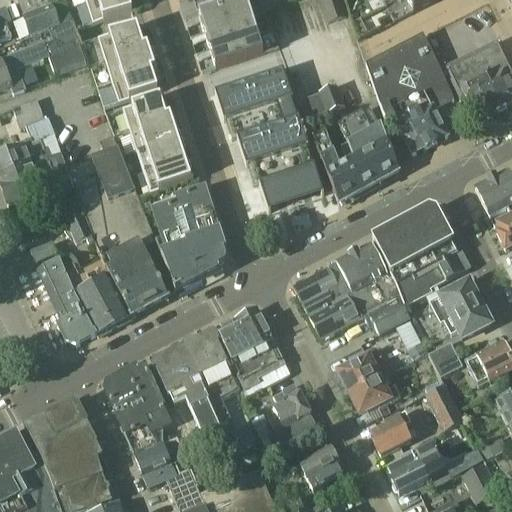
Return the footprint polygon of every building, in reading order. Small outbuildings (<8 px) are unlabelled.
[(24,20),(52,10),(62,6),(60,0),(28,0),(17,4),(24,20)] [(83,0),(86,8),(97,5),(110,0),(83,0)] [(93,29),(104,26),(137,15),(137,14),(132,16),(126,0),(110,0),(97,5),(86,8),(93,29)] [(319,0),(328,26),(346,20),(339,0),(319,0)] [(405,0),(413,15),(443,0),(405,0)] [(198,19),(204,37),(252,22),(246,3),(198,19)] [(31,41),(40,38),(59,30),(52,10),(24,20),(31,41)] [(204,37),(210,54),(257,39),(252,22),(204,37)] [(0,30),(0,45),(11,41),(7,28),(0,30)] [(105,66),(116,63),(148,52),(148,51),(144,52),(143,49),(142,49),(138,34),(137,33),(141,31),(98,45),(105,66)] [(215,72),(263,57),(257,39),(210,54),(215,72)] [(421,39),(383,58),(430,150),(448,141),(434,114),(453,104),(421,39)] [(49,61),(51,67),(53,72),(59,70),(57,66),(82,57),(81,55),(77,44),(63,50),(62,49),(53,44),(49,61)] [(498,45),(443,71),(460,104),(471,99),(483,123),(485,122),(486,124),(497,118),(496,116),(506,112),(507,114),(511,110),(511,91),(511,90),(511,89),(511,70),(511,71),(498,45)] [(25,71),(43,64),(38,50),(1,64),(1,63),(0,63),(0,75),(5,74),(4,72),(14,69),(16,73),(25,71)] [(112,87),(157,72),(157,70),(156,71),(153,60),(151,60),(148,52),(116,63),(105,66),(112,87)] [(59,70),(53,72),(56,80),(87,68),(82,57),(57,66),(59,70)] [(430,150),(383,58),(363,68),(370,81),(386,128),(395,124),(398,128),(397,129),(412,159),(430,150)] [(0,97),(11,93),(13,100),(25,96),(24,94),(23,93),(24,92),(16,73),(14,69),(4,72),(5,74),(0,75),(0,97)] [(157,72),(112,87),(119,108),(162,94),(162,93),(157,95),(157,93),(152,78),(151,75),(158,73),(157,72)] [(284,74),(273,77),(217,96),(215,96),(224,125),(226,124),(233,143),(237,142),(246,170),(248,170),(255,189),(259,187),(268,216),(271,215),(269,209),(320,193),(322,198),(324,197),(315,169),(313,169),(307,151),(309,150),(299,121),(297,122),(291,103),(293,103),(284,74)] [(328,116),(344,110),(336,91),(321,97),(328,116)] [(130,135),(173,121),(173,120),(166,122),(165,119),(160,105),(161,105),(160,103),(164,102),(164,101),(123,114),(130,135)] [(37,105),(12,114),(20,134),(26,131),(44,124),(37,105)] [(362,115),(352,120),(338,128),(348,148),(341,152),(359,198),(398,176),(380,130),(372,135),(362,115)] [(136,156),(145,153),(177,143),(175,135),(177,134),(173,123),(174,123),(173,121),(130,135),(136,156)] [(18,146),(21,152),(54,139),(48,123),(44,124),(26,131),(29,142),(18,146)] [(359,198),(341,152),(334,155),(326,135),(312,142),(339,209),(359,198)] [(0,179),(31,168),(61,157),(54,139),(21,152),(0,159),(0,179)] [(106,158),(92,164),(108,207),(135,196),(113,140),(101,145),(106,158)] [(143,177),(187,163),(186,161),(182,150),(180,151),(177,143),(145,153),(136,156),(143,177)] [(143,177),(149,197),(150,198),(194,184),(193,182),(192,182),(189,171),(187,172),(185,165),(187,164),(187,163),(143,177)] [(141,252),(155,245),(143,218),(138,205),(135,196),(108,207),(92,164),(67,173),(72,186),(84,219),(95,247),(97,254),(114,244),(149,311),(167,301),(149,266),(150,262),(147,257),(143,257),(141,252)] [(32,173),(31,168),(0,179),(0,188),(0,189),(0,190),(8,210),(42,197),(36,182),(52,176),(49,166),(32,173)] [(511,221),(511,220),(511,183),(508,175),(479,190),(477,196),(490,221),(507,212),(511,221)] [(69,180),(49,186),(55,202),(75,195),(69,180)] [(190,241),(187,233),(177,203),(152,211),(162,243),(155,245),(174,293),(173,293),(175,297),(201,283),(195,270),(186,243),(190,241)] [(429,214),(401,230),(413,252),(439,239),(455,272),(463,268),(436,217),(429,214)] [(90,248),(94,247),(83,219),(68,225),(77,247),(87,243),(90,248)] [(511,220),(511,221),(493,230),(505,255),(511,251),(511,220)] [(211,278),(222,272),(223,271),(224,270),(225,269),(225,268),(226,267),(225,266),(225,264),(213,225),(187,233),(190,241),(186,243),(195,270),(201,283),(211,278)] [(413,252),(401,230),(373,245),(385,267),(413,252)] [(439,239),(413,252),(385,267),(390,277),(389,277),(395,290),(400,304),(405,311),(432,298),(430,294),(467,275),(463,268),(455,272),(439,239)] [(130,321),(149,311),(114,244),(97,254),(102,265),(106,273),(107,273),(130,321)] [(37,254),(31,256),(36,268),(41,265),(57,259),(52,247),(36,254),(37,254)] [(395,290),(389,277),(385,279),(370,249),(336,267),(336,269),(319,278),(318,276),(307,281),(308,283),(295,290),(294,295),(297,300),(296,301),(321,346),(360,325),(368,320),(379,340),(410,323),(404,312),(405,311),(400,304),(395,290)] [(111,331),(130,321),(107,273),(106,273),(102,265),(81,274),(111,331)] [(95,340),(111,331),(81,274),(78,267),(64,274),(95,340)] [(61,268),(39,276),(64,327),(57,330),(66,348),(67,347),(75,349),(76,351),(95,340),(64,274),(61,268)] [(439,301),(443,309),(449,319),(453,327),(457,336),(462,344),(491,329),(480,307),(469,286),(439,301)] [(257,314),(235,325),(229,323),(218,329),(217,336),(244,395),(249,393),(252,399),(291,378),(285,368),(257,314)] [(174,409),(185,403),(205,448),(222,440),(217,429),(219,428),(221,427),(228,439),(250,428),(235,396),(239,394),(213,338),(154,366),(174,409)] [(429,358),(433,367),(455,356),(450,346),(429,358)] [(488,387),(511,375),(511,366),(502,346),(475,360),(466,365),(475,382),(484,378),(488,387)] [(348,398),(379,382),(372,369),(382,365),(375,353),(353,364),(355,367),(337,376),(348,398)] [(455,356),(433,367),(441,381),(462,370),(455,356)] [(144,369),(122,381),(144,424),(151,439),(152,439),(171,431),(163,414),(165,414),(144,369)] [(122,381),(108,389),(105,396),(129,449),(130,449),(135,460),(134,460),(148,492),(166,485),(173,501),(176,500),(198,490),(177,442),(158,450),(152,439),(151,439),(144,424),(122,381)] [(379,382),(348,398),(360,419),(377,410),(379,414),(401,403),(395,391),(386,395),(379,382)] [(282,450),(316,431),(300,398),(299,398),(294,389),(282,396),(283,397),(273,402),(277,410),(273,412),(277,420),(268,425),(282,450)] [(444,436),(463,427),(445,391),(425,401),(444,436)] [(511,440),(511,398),(495,407),(511,440)] [(40,461),(50,484),(60,511),(92,511),(110,506),(95,463),(100,461),(94,447),(95,446),(85,427),(85,426),(75,406),(25,432),(40,461)] [(381,461),(410,445),(403,432),(411,428),(405,417),(398,421),(398,420),(385,427),(386,430),(369,439),(381,461)] [(264,421),(252,427),(260,444),(273,438),(264,421)] [(16,437),(0,445),(0,461),(27,511),(60,511),(50,484),(43,469),(35,473),(16,437)] [(483,465),(506,453),(501,442),(478,454),(483,465)] [(299,471),(313,498),(324,492),(323,489),(340,480),(336,471),(338,471),(329,455),(328,456),(324,447),(311,453),(315,463),(299,471)] [(398,499),(428,484),(422,472),(429,468),(423,455),(415,459),(415,458),(401,465),(402,468),(387,476),(391,483),(390,484),(398,499)] [(474,455),(444,472),(449,483),(479,467),(474,455)] [(27,511),(0,461),(0,511),(27,511)] [(475,508),(497,497),(483,468),(461,480),(475,508)] [(272,511),(258,475),(230,486),(229,484),(227,485),(228,486),(201,498),(207,510),(200,511),(272,511)] [(506,510),(511,507),(511,500),(506,488),(497,493),(506,510)] [(200,511),(207,510),(201,498),(198,490),(176,500),(181,511),(200,511)] [(284,511),(324,511),(319,500),(296,511),(294,506),(284,510),(284,511)]
